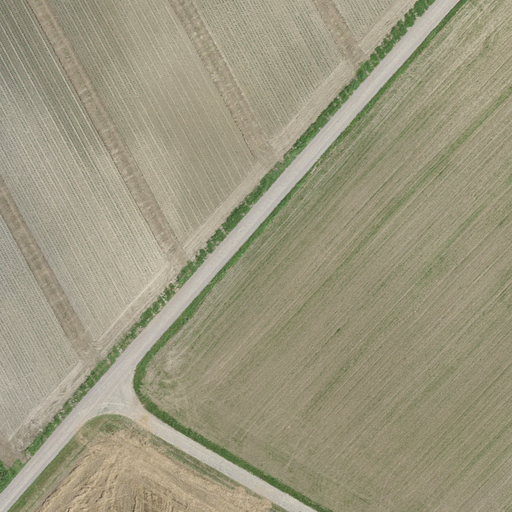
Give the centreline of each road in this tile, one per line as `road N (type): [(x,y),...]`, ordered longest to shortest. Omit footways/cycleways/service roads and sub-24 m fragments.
road 1 (unclassified): [(441,0),(0,503)]
road 2 (track): [(104,386),(232,448),(337,511)]
